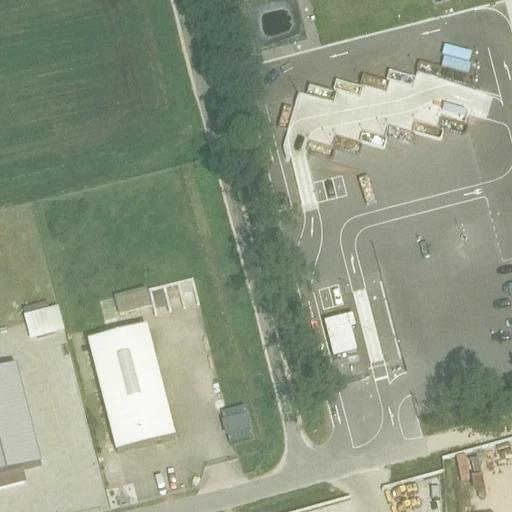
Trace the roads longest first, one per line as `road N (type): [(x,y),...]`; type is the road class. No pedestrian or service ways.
road 1 (unclassified): [(191,0),(316,483)]
road 2 (unclassified): [(316,483),(511,428)]
